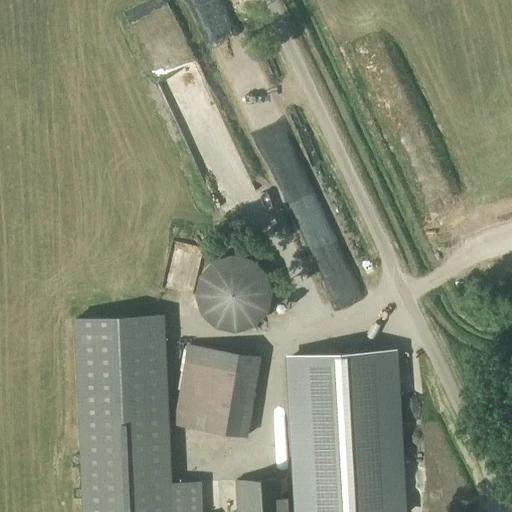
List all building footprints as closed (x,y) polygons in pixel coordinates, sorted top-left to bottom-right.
[(167,311),(76,314),(84,511),(204,511),(203,481),(174,482),(167,311)] [(187,344),(184,362),(258,374),(261,356),(187,344)] [(408,511),(399,345),(289,351),(298,511),(408,511)] [(176,407),(173,425),(248,438),(251,420),(176,407)] [(289,511),(288,477),(237,479),(238,511),(289,511)]
